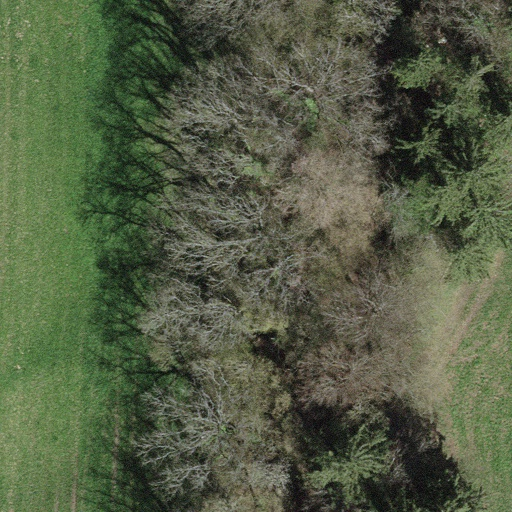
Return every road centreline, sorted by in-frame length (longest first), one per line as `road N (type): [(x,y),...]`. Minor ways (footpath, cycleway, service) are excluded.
road 1 (track): [(376,0),(341,308),(278,511)]
road 2 (track): [(339,511),(511,201)]
